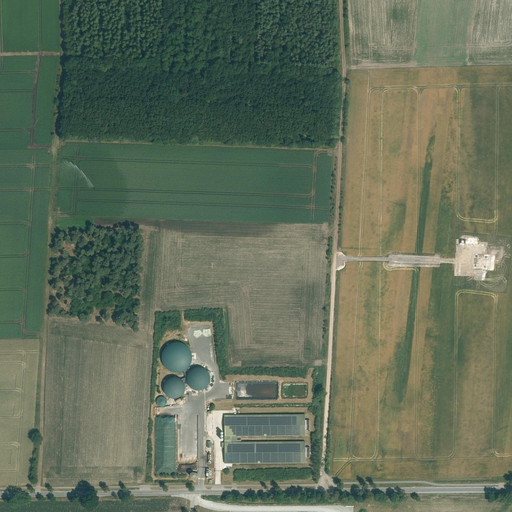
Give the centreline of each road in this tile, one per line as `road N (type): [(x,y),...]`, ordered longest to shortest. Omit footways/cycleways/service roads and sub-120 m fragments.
road 1 (track): [(62,0),(35,495)]
road 2 (track): [(321,490),(340,146),(339,0)]
road 3 (tertiary): [(194,493),(511,490)]
road 4 (tertiary): [(0,495),(194,493)]
